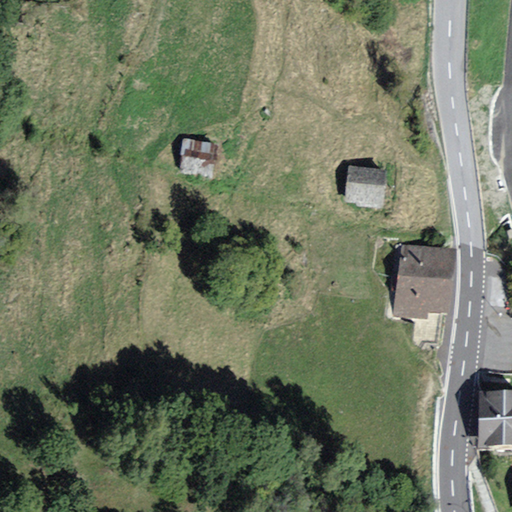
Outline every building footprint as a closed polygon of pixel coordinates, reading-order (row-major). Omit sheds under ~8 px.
[(225,145),(188,141),(184,175),(222,179),(225,145)] [(400,173),(355,168),(351,205),(396,210),(400,173)] [(458,255),(405,246),(395,309),(447,318),(458,255)] [(511,323),(503,322),(499,363),(511,363),(511,323)] [(511,394),(487,395),(488,450),(511,449),(511,394)]
